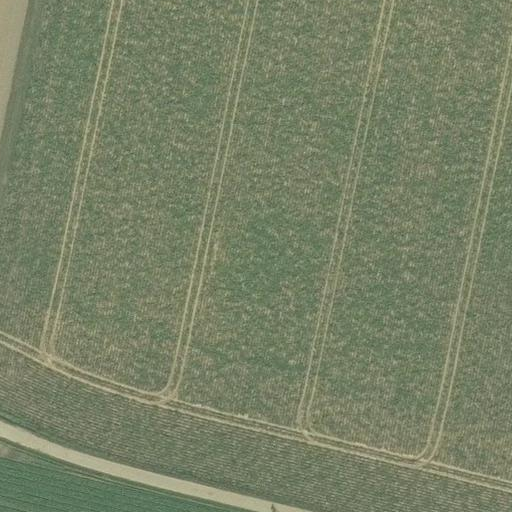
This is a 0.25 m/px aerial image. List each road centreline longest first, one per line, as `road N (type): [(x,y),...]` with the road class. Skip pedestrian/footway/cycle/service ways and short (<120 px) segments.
road 1 (unclassified): [(296,511),(0,428)]
road 2 (track): [(34,0),(0,168)]
